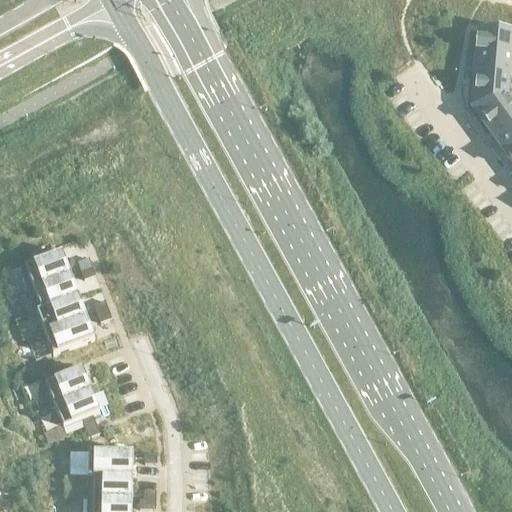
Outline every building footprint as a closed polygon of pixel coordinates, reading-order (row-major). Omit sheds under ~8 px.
[(477,43),(476,53),(477,53),(477,55),(511,58),(511,35),(479,33),(478,43),(477,43)] [(511,58),(477,55),(475,77),(511,79),(511,58)] [(511,79),(475,77),(472,110),(507,100),(511,99),(511,92),(511,79)] [(511,107),(507,100),(472,110),(492,137),(511,122),(511,107)] [(511,122),(492,137),(504,154),(511,148),(511,122)] [(39,264),(20,271),(29,293),(70,278),(62,256),(50,260),(47,251),(37,255),(37,254),(36,254),(39,264)] [(89,261),(78,265),(81,273),(81,274),(93,269),(92,269),(89,261)] [(81,274),(85,282),(96,278),(93,270),(93,269),(81,274)] [(70,278),(29,293),(37,315),(78,299),(70,278)] [(78,299),(37,315),(45,336),(86,321),(78,299)] [(105,303),(94,308),(97,316),(97,317),(109,312),(108,312),(105,303)] [(97,317),(100,325),(112,321),(109,313),(109,312),(97,317)] [(86,321),(45,336),(53,358),(94,343),(86,321)] [(59,381),(41,388),(50,411),(91,394),(82,372),(70,376),(67,368),(57,372),(56,372),(59,381)] [(50,411),(50,412),(55,410),(63,431),(81,423),(88,441),(89,441),(89,440),(99,436),(92,419),(100,416),(91,394),(50,411)] [(133,456),(89,455),(88,479),(132,480),(133,456)] [(157,457),(145,457),(145,458),(145,466),(157,467),(157,458),(157,457)] [(88,479),(88,502),(132,503),(132,480),(88,479)] [(156,494),(144,493),(144,502),(144,503),(156,503),(156,494)] [(88,502),(87,511),(131,511),(132,503),(88,502)] [(144,503),(143,511),(155,511),(156,504),(156,503),(144,503)]
